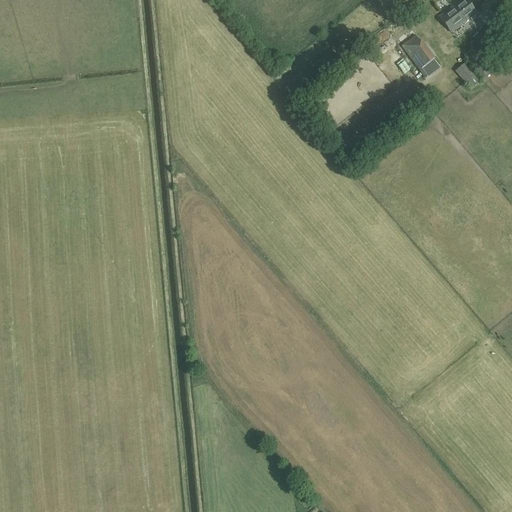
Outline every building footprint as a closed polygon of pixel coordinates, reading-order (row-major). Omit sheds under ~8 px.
[(451,33),(476,13),(465,0),(461,0),(439,18),(451,33)] [(479,45),(485,40),(478,33),(473,38),(479,45)] [(425,79),(440,68),(416,36),(401,47),(419,71),(419,70),(425,79)] [(496,67),(478,45),(464,56),(482,79),(496,67)] [(470,90),(481,80),(466,62),(455,72),(470,90)]
